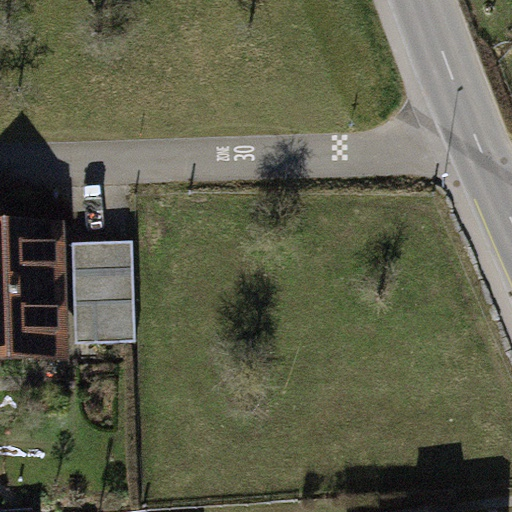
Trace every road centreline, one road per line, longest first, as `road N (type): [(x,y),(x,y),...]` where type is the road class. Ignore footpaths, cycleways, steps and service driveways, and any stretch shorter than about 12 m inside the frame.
road 1 (residential): [(474,140),(409,152),(0,170)]
road 2 (tertiary): [(422,0),(474,140)]
